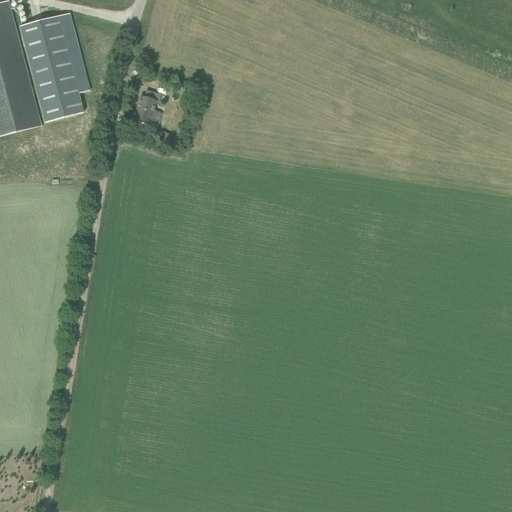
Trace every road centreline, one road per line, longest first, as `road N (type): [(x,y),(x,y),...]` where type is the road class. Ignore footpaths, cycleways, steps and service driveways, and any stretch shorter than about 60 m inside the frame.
road 1 (track): [(48,511),(105,145)]
road 2 (unclassified): [(105,145),(140,0)]
